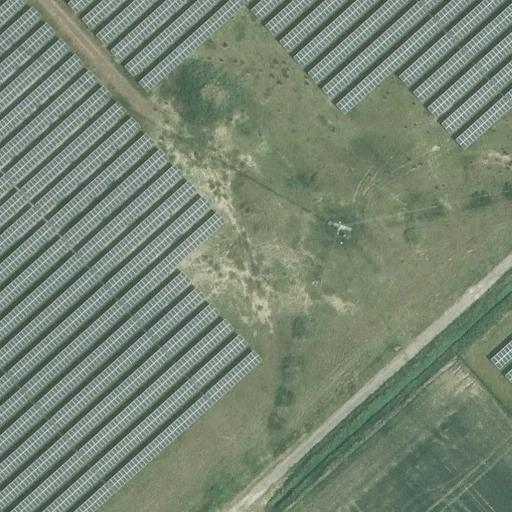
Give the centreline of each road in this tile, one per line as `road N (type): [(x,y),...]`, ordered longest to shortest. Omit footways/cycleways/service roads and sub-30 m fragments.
road 1 (track): [(235,511),(511,260)]
road 2 (track): [(45,0),(149,115)]
